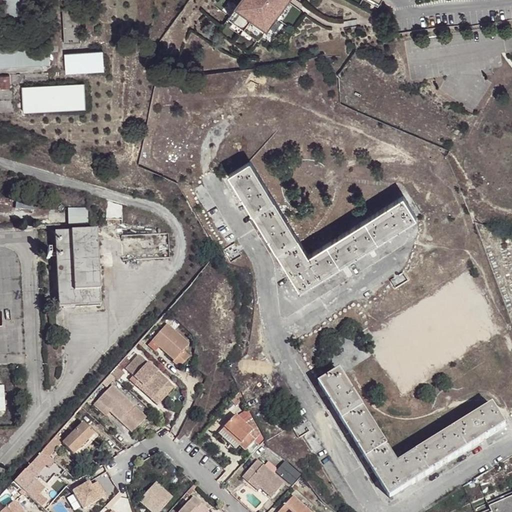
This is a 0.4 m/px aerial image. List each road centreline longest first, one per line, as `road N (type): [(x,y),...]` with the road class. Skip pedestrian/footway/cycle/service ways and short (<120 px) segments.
road 1 (residential): [(213,184),(263,265),(277,349),(378,511)]
road 2 (residential): [(236,511),(158,440),(117,466)]
road 3 (residential): [(398,511),(511,442)]
